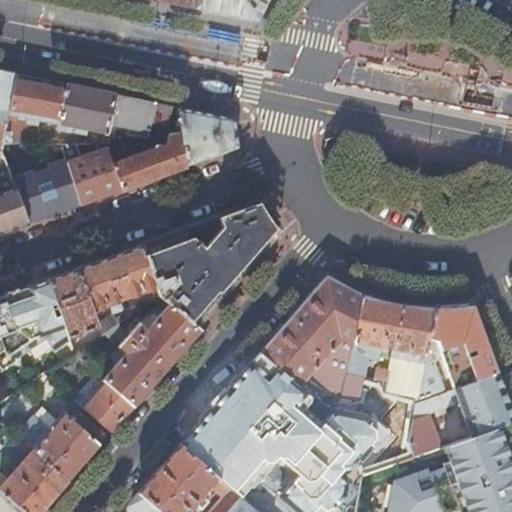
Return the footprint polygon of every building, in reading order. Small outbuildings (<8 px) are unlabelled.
[(155,0),(253,20),(260,6),(264,0),(155,0)] [(275,15),(282,19),(290,7),(283,2),(275,15)] [(0,150),(15,74),(0,71),(0,150)] [(114,95),(15,74),(0,150),(26,222),(35,219),(47,215),(41,198),(50,195),(50,196),(52,196),(44,173),(42,173),(42,175),(38,176),(36,172),(32,173),(24,148),(23,146),(33,146),(36,131),(29,129),(30,123),(37,124),(38,120),(57,123),(56,130),(77,134),(77,132),(84,134),(85,129),(90,130),(88,143),(104,142),(106,134),(114,95)] [(170,106),(114,95),(106,134),(163,140),(170,106)] [(219,116),(176,107),(177,121),(173,122),(172,126),(173,132),(178,132),(178,134),(166,135),(166,145),(145,152),(142,144),(109,156),(120,188),(235,146),(233,132),(232,118),(219,116)] [(109,156),(106,148),(65,162),(69,176),(78,203),(120,188),(109,156)] [(0,150),(0,231),(26,222),(0,150)] [(55,181),(64,208),(78,203),(69,176),(55,181)] [(244,208),(140,245),(155,288),(158,296),(191,324),(265,240),(274,230),(257,203),(244,208)] [(140,245),(46,279),(67,338),(97,327),(91,310),(107,304),(111,313),(120,310),(117,301),(155,288),(140,245)] [(325,275),(258,351),(282,372),(297,384),(308,373),(340,397),(340,396),(358,398),(361,377),(344,373),(360,293),(348,288),(335,281),(325,275)] [(46,279),(0,295),(0,404),(43,375),(73,355),(67,338),(46,279)] [(374,298),(360,293),(344,373),(361,377),(363,377),(367,358),(378,360),(380,350),(386,352),(387,346),(393,347),(388,372),(386,382),(387,382),(385,391),(415,397),(413,404),(443,393),(434,366),(437,358),(440,357),(452,388),(496,372),(471,304),(459,305),(428,307),(403,305),(397,304),(374,298)] [(132,405),(198,330),(191,324),(158,296),(151,301),(162,311),(145,331),(137,323),(117,346),(125,353),(110,371),(95,357),(87,367),(105,382),(132,405)] [(403,297),(403,305),(428,307),(459,305),(471,304),(469,297),(452,298),(428,300),(403,297)] [(121,328),(117,325),(103,334),(110,340),(121,328)] [(270,382),(255,367),(220,407),(278,459),(280,462),(298,476),(277,497),(293,511),(340,511),(357,491),(365,467),(398,435),(380,419),(338,415),(332,420),(356,444),(354,450),(344,443),(344,437),(326,423),(321,429),(304,413),(314,401),(282,372),(270,382)] [(373,379),(386,382),(388,372),(375,369),(373,379)] [(457,403),(469,436),(511,420),(511,418),(496,372),(452,388),(452,389),(443,393),(413,404),(410,420),(426,414),(457,403)] [(361,377),(358,398),(359,398),(360,390),(384,394),(385,391),(387,382),(386,382),(373,379),(363,377),(361,377)] [(109,432),(132,405),(105,382),(82,409),(109,432)] [(385,391),(384,394),(386,415),(410,423),(410,420),(413,404),(415,397),(385,391)] [(278,459),(220,407),(189,442),(246,495),(278,459)] [(32,450),(66,480),(105,435),(77,411),(69,419),(64,414),(66,412),(61,408),(57,413),(61,417),(56,422),(40,408),(32,416),(49,431),(32,450)] [(410,423),(409,426),(427,419),(426,414),(410,420),(410,423)] [(406,441),(412,457),(438,448),(427,419),(409,426),(406,441)] [(511,511),(511,421),(469,436),(442,446),(449,466),(451,472),(430,479),(428,473),(427,469),(392,481),(386,511),(456,511),(460,504),(464,505),(466,511),(465,511),(511,511)] [(32,450),(21,441),(14,449),(24,458),(0,486),(0,492),(22,511),(38,511),(66,480),(32,450)] [(184,511),(215,477),(177,444),(136,491),(139,493),(126,510),(127,511),(158,511),(159,511),(184,511)] [(224,511),(238,497),(228,488),(207,511),(224,511)]
